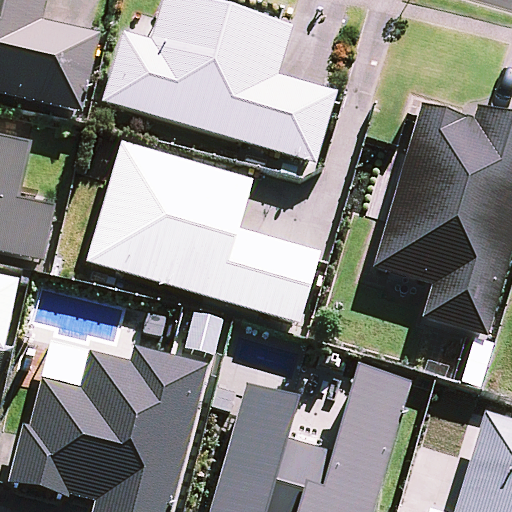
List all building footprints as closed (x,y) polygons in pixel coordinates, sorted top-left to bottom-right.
[(0,0),(0,99),(80,118),(99,39),(42,26),(47,0),(0,0)] [(120,37),(99,108),(313,171),(336,98),(276,81),(291,34),(173,0),(161,0),(148,45),(120,37)] [(485,342),(511,248),(511,121),(474,111),(470,125),(419,110),(372,274),(430,292),(419,324),(485,342)] [(0,258),(40,268),(53,213),(17,205),(31,153),(0,146),(0,258)] [(120,148),(83,269),(297,331),(319,259),(237,235),(251,187),(120,148)] [(16,284),(0,280),(0,356),(1,356),(16,284)] [(91,511),(171,511),(207,373),(131,351),(126,368),(48,346),(28,432),(20,430),(6,486),(67,504),(68,499),(93,506),(91,511)] [(373,511),(407,390),(355,373),(329,458),(285,444),(296,406),(245,391),(209,511),(373,511)] [(511,511),(511,427),(482,419),(453,511),(511,511)]
